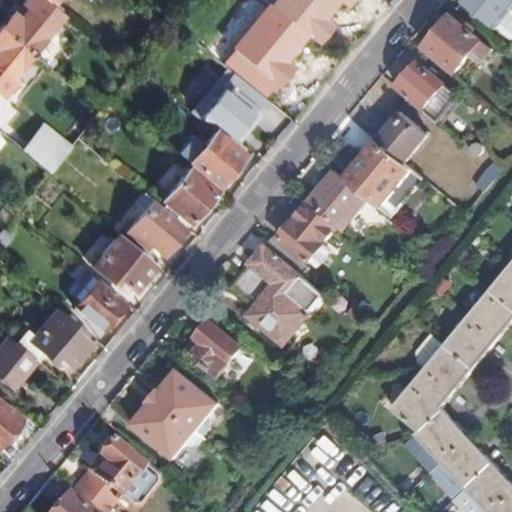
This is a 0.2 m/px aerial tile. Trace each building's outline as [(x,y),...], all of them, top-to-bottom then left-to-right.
[(511,0),(463,0),(499,29),(511,12),(511,0)] [(14,9),(1,25),(33,51),(39,57),(44,61),(65,36),(30,4),(21,15),(14,9)] [(453,13),(428,43),(460,70),(478,49),(489,58),(498,48),(453,13)] [(33,51),(1,25),(0,25),(0,90),(5,95),(16,81),(11,76),(33,51)] [(420,61),(400,87),(433,115),(446,124),(457,111),(439,96),(448,84),(420,61)] [(219,76),(261,111),(271,99),(229,64),(219,76)] [(200,117),(216,121),(239,140),(261,111),(219,76),(192,110),(200,117)] [(403,110),(381,138),(382,139),(395,150),(408,160),(431,132),(403,110)] [(42,120),(20,147),(25,151),(48,125),(42,120)] [(51,172),(72,146),(48,125),(25,151),(51,172)] [(179,151),(220,184),(246,154),(217,130),(202,148),(189,138),(179,151)] [(472,162),(495,155),(487,132),(464,140),(472,162)] [(368,194),(396,217),(428,178),(408,160),(395,150),(382,139),(350,179),(359,186),(368,194)] [(478,182),(486,189),(505,169),(496,161),(478,182)] [(333,165),(307,198),(312,202),(336,223),(342,227),(368,194),(359,186),(350,179),(333,165)] [(189,167),(163,197),(191,220),(215,190),(189,167)] [(149,197),(124,227),(147,246),(150,242),(164,253),(185,227),(149,197)] [(308,257),(336,223),(312,202),(306,210),(308,212),(301,219),(293,215),(279,232),(308,257)] [(133,290),(155,263),(120,233),(92,265),(114,283),(118,278),(133,290)] [(306,261),(276,237),(234,287),(259,308),(252,316),(279,338),(320,287),(298,268),(306,261)] [(511,269),(493,292),(511,307),(511,269)] [(96,282),(75,308),(102,330),(123,304),(96,282)] [(511,328),(511,307),(493,292),(472,319),(500,343),(511,328)] [(94,339),(57,308),(34,336),(27,331),(18,343),(36,359),(43,351),(50,357),(54,351),(72,365),(94,339)] [(209,318),(185,347),(217,372),(241,343),(209,318)] [(500,343),(472,319),(449,346),(478,370),(500,343)] [(18,343),(7,334),(0,342),(0,378),(12,388),(36,359),(18,343)] [(430,369),(449,346),(441,338),(424,359),(426,366),(430,369)] [(455,398),(478,370),(449,346),(430,369),(427,373),(455,398)] [(175,458),(186,445),(197,431),(212,413),(222,401),(180,367),(163,388),(170,393),(157,408),(151,403),(134,423),(175,458)] [(447,408),(455,398),(427,373),(397,409),(426,434),(447,408)] [(149,402),(151,403),(157,408),(170,393),(163,388),(162,387),(149,402)] [(0,401),(0,443),(20,419),(0,401)] [(476,440),(447,408),(426,434),(423,437),(449,465),(476,440)] [(197,431),(205,437),(214,425),(212,413),(197,431)] [(197,431),(186,445),(199,444),(205,437),(197,431)] [(99,456),(88,469),(117,493),(142,463),(111,438),(97,454),(99,456)] [(502,467),(476,440),(449,465),(475,493),(502,467)] [(506,511),(511,507),(511,477),(502,467),(475,493),(493,511),(506,511)] [(93,511),(67,491),(49,511),(93,511)]
